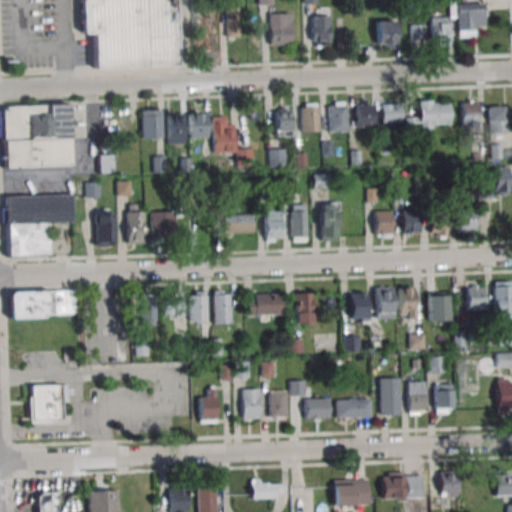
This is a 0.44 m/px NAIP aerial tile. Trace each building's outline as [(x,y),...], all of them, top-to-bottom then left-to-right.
[(79,0),(80,35),(91,35),(92,70),(176,67),(173,0),(79,0)] [(482,26),(482,3),(457,3),(457,37),(473,37),(473,26),(482,26)] [(238,8),(225,8),(225,25),(238,25),(238,8)] [(289,45),(289,13),(267,13),(267,45),(289,45)] [(309,45),(329,45),(329,15),(309,15),(309,45)] [(430,17),(430,47),(448,47),(448,17),(430,17)] [(374,48),(394,48),(394,21),(374,21),(374,48)] [(425,46),(425,25),(410,25),(410,46),(425,46)] [(211,27),(194,27),(194,57),(211,57),(211,27)] [(349,127),(372,127),(372,101),(349,101),(349,127)] [(477,123),(477,101),(460,101),(460,123),(477,123)] [(327,132),(345,132),(345,102),(327,102),(327,132)] [(410,118),(410,128),(449,128),(449,102),(417,102),(417,118),(410,118)] [(299,131),(317,131),(317,103),(299,103),(299,131)] [(379,123),(401,123),(401,104),(379,104),(379,123)] [(2,167),(71,167),(70,105),(1,105),(2,167)] [(487,133),(509,133),(509,106),(487,106),(487,133)] [(272,135),(289,136),(290,108),(272,108),(272,135)] [(140,110),(140,138),(160,138),(160,110),(140,110)] [(186,138),(205,138),(205,111),(185,111),(186,138)] [(183,143),(183,113),(165,113),(165,143),(183,143)] [(210,117),(211,152),(236,152),(236,160),(251,160),(250,149),(233,150),(232,116),(210,117)] [(266,148),(266,166),(285,166),(285,148),(266,148)] [(112,154),(98,154),(98,173),(112,173),(112,154)] [(163,156),(151,156),(151,171),(163,171),(163,156)] [(485,167),(485,197),(507,197),(507,167),(485,167)] [(326,171),(310,171),(310,187),(326,187),(326,171)] [(48,256),(48,222),(72,222),(72,194),(5,196),(6,257),(48,256)] [(337,202),(318,202),(318,240),(337,240),(337,202)] [(288,241),(304,241),(304,204),(288,204),(288,241)] [(142,205),(124,205),(124,244),(142,244),(142,205)] [(112,209),(93,209),(93,246),(112,246),(112,209)] [(474,209),(456,209),(456,233),(474,233),(474,209)] [(260,210),(260,241),(280,241),(280,210),(260,210)] [(390,237),(390,210),(372,210),(372,237),(390,237)] [(417,233),(417,210),(399,210),(399,233),(417,233)] [(175,211),(149,211),(149,235),(175,235),(175,211)] [(222,214),(222,233),(252,233),(252,214),(222,214)] [(446,237),(446,218),(427,218),(427,237),(446,237)] [(511,321),(511,281),(491,281),(491,321),(511,321)] [(482,310),(482,284),(465,284),(465,310),(482,310)] [(372,286),(372,319),(392,319),(392,286),(372,286)] [(413,287),(396,287),(396,318),(413,318),(413,287)] [(8,291),(8,318),(74,317),(74,290),(8,291)] [(187,322),(205,322),(205,290),(187,290),(187,322)] [(211,324),(229,324),(229,290),(211,290),(211,324)] [(446,291),(425,291),(425,321),(446,321),(446,291)] [(365,292),(347,292),(347,323),(365,323),(365,292)] [(293,324),(312,324),(312,293),(293,293),(293,324)] [(280,294),(244,294),(244,315),(280,315),(280,294)] [(159,317),(181,317),(181,296),(159,296),(159,317)] [(139,297),(138,327),(155,327),(156,298),(139,297)] [(408,348),(421,348),(421,334),(408,334),(408,348)] [(147,355),(147,338),(134,338),(134,355),(147,355)] [(495,366),(511,367),(511,362),(511,353),(496,353),(495,366)] [(443,356),(426,356),(426,372),(443,372),(443,356)] [(378,415),(398,415),(398,377),(378,377),(378,415)] [(494,414),(511,414),(511,377),(494,378),(494,414)] [(303,379),(287,380),(287,395),(303,395),(303,379)] [(405,414),(424,414),(424,380),(405,380),(405,414)] [(430,413),(451,413),(451,383),(430,383),(430,413)] [(28,385),(28,422),(60,422),(60,385),(28,385)] [(216,422),(216,388),(205,388),(205,397),(197,397),(197,422),(216,422)] [(240,419),(259,419),(259,388),(240,388),(240,419)] [(285,390),(267,390),(267,418),(285,418),(285,390)] [(326,419),(326,398),(301,398),(301,419),(326,419)] [(334,399),(334,418),(369,418),(369,399),(334,399)] [(437,496),(456,496),(456,470),(437,470),(437,496)] [(420,498),(420,473),(380,473),(380,498),(420,498)] [(493,495),(506,495),(505,511),(511,511),(511,473),(493,473),(493,495)] [(366,505),(366,479),(331,479),(331,505),(366,505)] [(249,496),(282,496),(282,481),(249,481),(249,496)] [(167,486),(167,511),(185,511),(186,486),(167,486)] [(214,511),(214,488),(196,488),(195,511),(214,511)] [(116,511),(116,489),(86,489),(86,511),(116,511)] [(35,511),(54,511),(54,492),(35,492),(35,511)]
